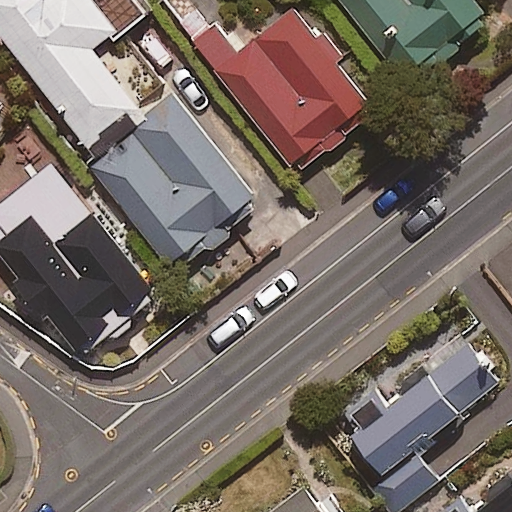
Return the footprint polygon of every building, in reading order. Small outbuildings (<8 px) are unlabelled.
[(142,104),(89,37),(107,24),(112,30),(146,3),(143,0),(0,0),(0,27),(92,143),(142,104)] [(375,106),(291,0),(290,0),(214,61),(297,167),(375,106)] [(341,0),(396,72),(434,43),(442,53),(487,19),(472,0),(341,0)] [(0,96),(9,83),(0,76),(0,96)] [(263,197),(176,87),(88,156),(175,267),(263,197)] [(0,208),(6,215),(0,219),(0,247),(82,349),(156,289),(50,157),(0,196),(0,208)] [(471,391),(494,374),(453,321),(341,407),(388,468),(370,482),(392,511),(396,511),(443,476),(425,453),(484,407),(471,391)] [(249,511),(331,511),(301,473),(249,511)] [(456,492),(434,509),(435,511),(511,511),(511,476),(470,510),(456,492)]
